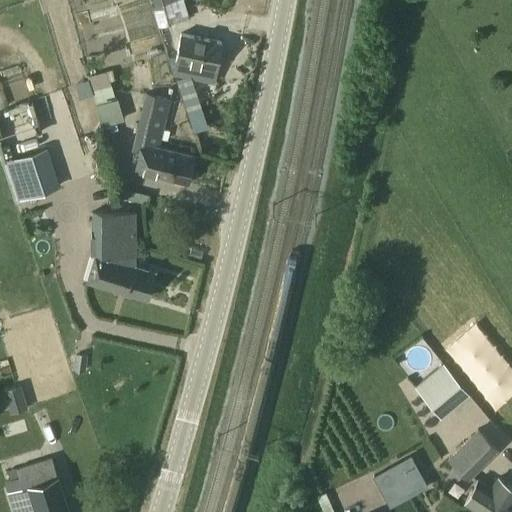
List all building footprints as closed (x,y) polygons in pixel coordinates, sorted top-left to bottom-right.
[(181,34),(176,59),(181,61),(179,70),(178,73),(187,75),(213,81),(214,78),(216,68),(217,68),(222,42),(181,34)] [(126,119),(110,68),(89,75),(104,125),(126,119)] [(80,96),(94,93),(90,77),(76,81),(80,96)] [(0,105),(9,102),(0,78),(0,105)] [(195,156),(159,147),(171,99),(145,93),(131,150),(144,153),(139,171),(188,184),(195,156)] [(11,106),(21,128),(40,120),(30,97),(11,106)] [(46,148),(8,160),(20,198),(59,186),(46,148)] [(95,256),(88,281),(98,284),(147,299),(155,272),(132,265),(135,255),(135,212),(93,212),(94,236),(92,236),(92,255),(95,256)] [(444,416),(472,391),(445,359),(417,384),(444,416)] [(4,391),(11,408),(25,403),(18,386),(4,391)] [(482,426),(502,445),(509,437),(489,419),(482,426)] [(468,479),(498,449),(477,428),(447,459),(468,479)] [(68,511),(51,456),(16,467),(23,487),(6,493),(12,511),(68,511)] [(427,486),(410,456),(392,466),(408,496),(427,486)] [(511,511),(511,486),(499,477),(492,488),(479,479),(463,501),(479,511),(511,511)]
